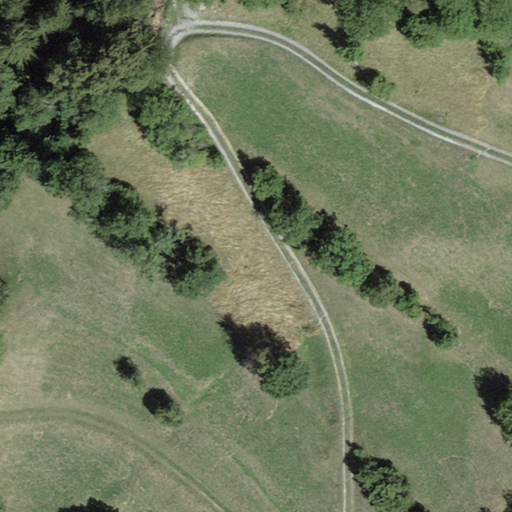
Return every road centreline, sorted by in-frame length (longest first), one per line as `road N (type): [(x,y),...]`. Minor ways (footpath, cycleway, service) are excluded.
road 1 (track): [(511,162),(371,102),(288,46),(200,28),(176,35),(165,49),(175,88),(221,146),(313,310),(343,422),(345,511)]
road 2 (track): [(221,511),(102,425),(0,422)]
